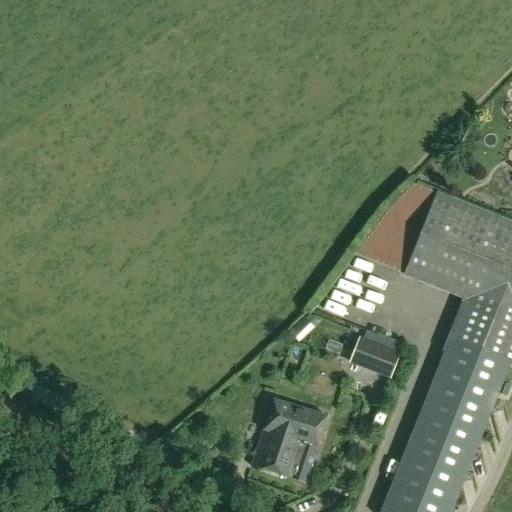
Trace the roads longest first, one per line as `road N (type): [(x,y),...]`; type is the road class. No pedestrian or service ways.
road 1 (unclassified): [(240,511),(0,381)]
road 2 (track): [(0,436),(69,460),(135,511)]
